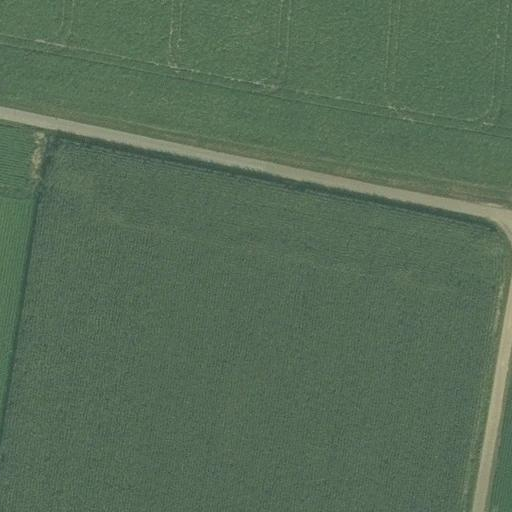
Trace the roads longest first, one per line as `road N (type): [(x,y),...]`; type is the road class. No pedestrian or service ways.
road 1 (track): [(511,220),(0,122)]
road 2 (track): [(511,299),(476,511)]
